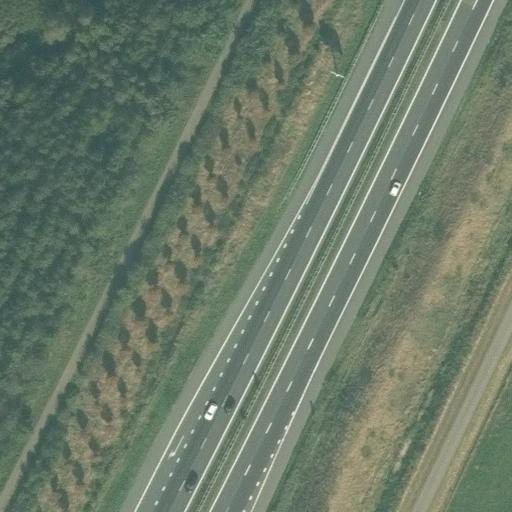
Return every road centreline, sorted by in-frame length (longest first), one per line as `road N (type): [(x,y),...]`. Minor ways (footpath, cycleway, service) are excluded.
road 1 (motorway): [(225,511),(483,0)]
road 2 (motorway): [(416,0),(168,511)]
road 3 (unclassified): [(247,0),(0,505)]
road 4 (unclassified): [(417,511),(511,315)]
